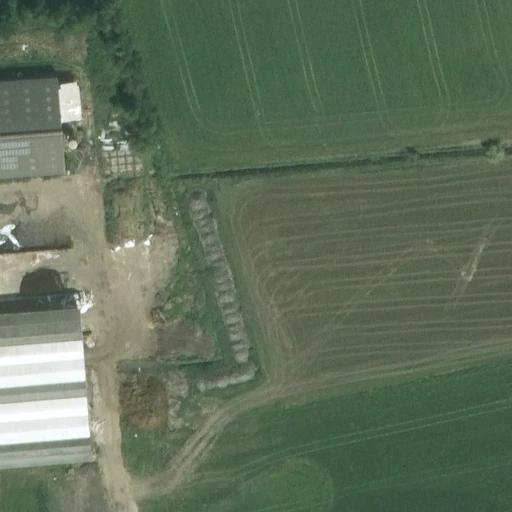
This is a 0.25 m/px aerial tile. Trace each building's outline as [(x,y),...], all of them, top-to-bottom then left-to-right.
[(0,86),(0,179),(72,174),(65,82),(0,86)] [(84,126),(103,123),(96,84),(77,88),(84,126)] [(132,264),(160,261),(151,188),(123,191),(132,264)] [(0,300),(87,295),(84,248),(0,253),(0,300)] [(0,453),(89,448),(80,307),(0,312),(0,453)]
